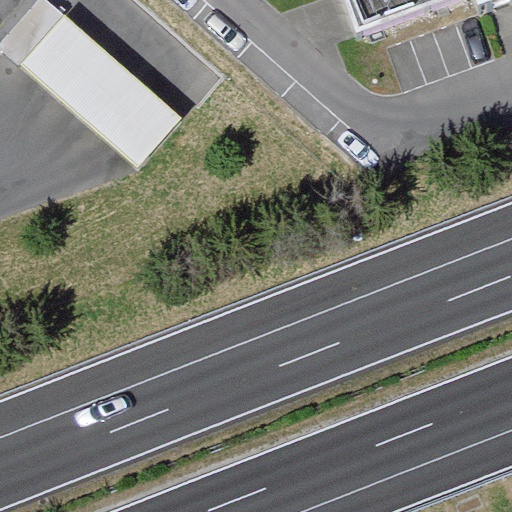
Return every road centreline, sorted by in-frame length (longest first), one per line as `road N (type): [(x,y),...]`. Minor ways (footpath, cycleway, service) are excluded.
road 1 (motorway): [(511,275),(0,474)]
road 2 (motorway): [(208,511),(511,393)]
